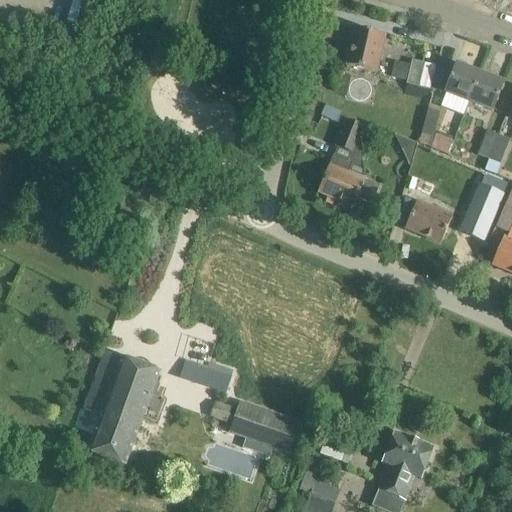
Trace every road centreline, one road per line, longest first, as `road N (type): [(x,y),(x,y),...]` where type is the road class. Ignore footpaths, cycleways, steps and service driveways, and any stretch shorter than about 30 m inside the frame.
road 1 (unclassified): [(511,326),(258,223)]
road 2 (unclassified): [(258,223),(311,0)]
road 3 (unclassified): [(0,114),(130,167)]
road 4 (unclassified): [(258,223),(130,167)]
